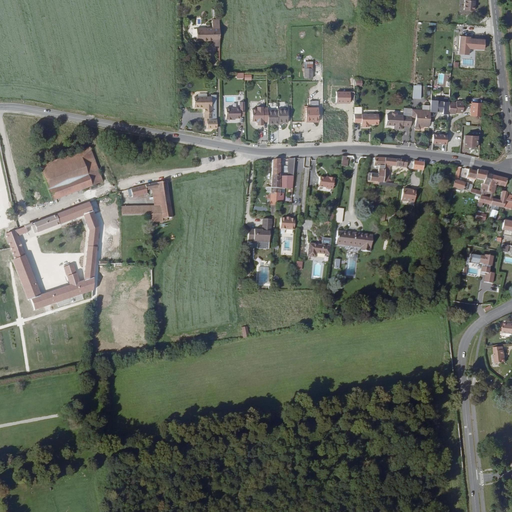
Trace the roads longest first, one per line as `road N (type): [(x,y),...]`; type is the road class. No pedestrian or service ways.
road 1 (secondary): [(511,171),(412,152),(257,151),(0,106)]
road 2 (secondary): [(472,479),(462,347),(473,327),(511,303)]
road 3 (secondary): [(511,144),(494,0)]
